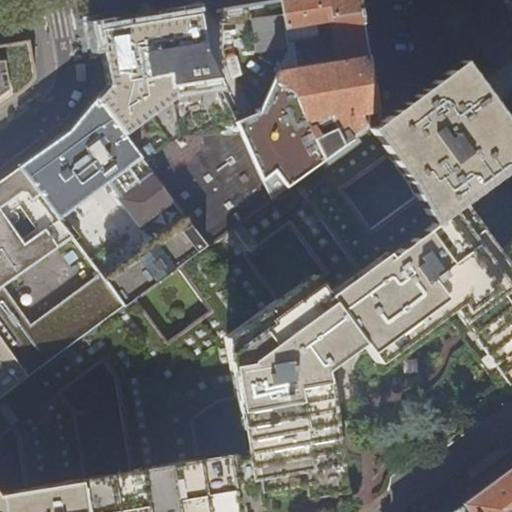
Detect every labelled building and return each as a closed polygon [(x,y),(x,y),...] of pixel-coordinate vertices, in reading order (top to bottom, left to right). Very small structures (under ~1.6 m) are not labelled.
[(376,122),(381,118),(359,0),(280,0),(287,29),(292,45),(259,113),(236,123),(263,181),(274,197),(371,126),(376,122)] [(212,72),(196,13),(162,19),(128,24),(97,30),(102,63),(106,85),(101,91),(94,100),(206,247),(274,197),(263,181),(236,123),(212,72)] [(12,44),(0,45),(0,105),(14,96),(26,87),(33,78),(27,41),(12,44)] [(432,223),(460,204),(511,166),(511,130),(461,61),(428,85),(428,84),(384,116),(381,118),(376,122),(371,126),(412,180),(432,223)] [(206,247),(94,100),(80,116),(67,131),(44,148),(17,166),(72,238),(100,275),(124,307),(206,247)] [(3,287),(72,238),(17,166),(3,176),(0,178),(0,337),(29,377),(124,307),(100,275),(31,325),(3,287)] [(460,204),(432,223),(328,298),(358,339),(372,357),(452,298),(485,343),(508,376),(511,372),(511,248),(508,243),(496,252),(487,240),(469,216),(460,204)] [(358,339),(328,298),(309,272),(229,333),(250,458),(255,486),(272,484),(302,478),(305,492),(337,487),(324,420),(315,370),(337,353),(358,339)] [(0,398),(29,377),(0,337),(0,398)] [(259,511),(255,486),(250,458),(186,468),(186,463),(3,494),(3,499),(0,499),(0,511),(259,511)] [(511,511),(511,466),(449,511),(511,511)]
